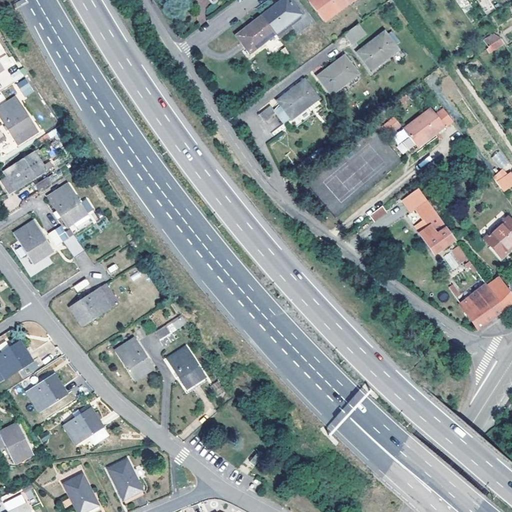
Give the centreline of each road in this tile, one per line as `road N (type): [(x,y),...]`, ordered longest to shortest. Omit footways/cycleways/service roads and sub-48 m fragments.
road 1 (motorway): [(511,491),(391,385),(271,260),(167,127),(86,0)]
road 2 (motorway): [(42,0),(165,189),(323,384)]
road 3 (residential): [(508,370),(292,212),(248,166),(177,56)]
road 4 (residential): [(36,308),(115,405),(217,486)]
road 5 (motorway): [(323,384),(472,511)]
road 6 (motorway): [(323,384),(355,436),(435,511)]
road 7 (tertiary): [(417,511),(508,370)]
